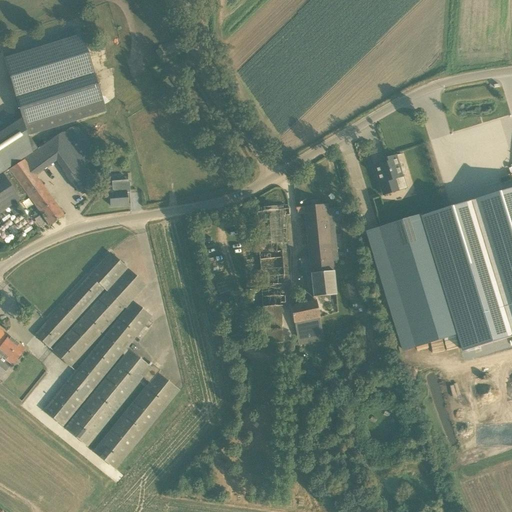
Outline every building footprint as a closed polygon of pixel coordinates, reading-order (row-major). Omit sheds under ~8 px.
[(28,136),(105,112),(81,35),(4,58),(28,136)] [(159,57),(163,54),(159,48),(155,51),(159,57)] [(0,155),(0,212),(27,195),(50,226),(64,216),(35,176),(56,160),(79,193),(96,180),(85,166),(98,156),(81,133),(77,136),(71,127),(62,134),(61,133),(37,150),(9,168),(0,155)] [(382,195),(392,192),(392,190),(398,188),(401,183),(400,180),(404,172),(405,170),(405,168),(404,166),(403,164),(401,163),(398,163),(396,155),(382,159),(381,162),(382,164),(374,167),(382,195)] [(109,193),(110,206),(127,204),(126,192),(129,192),(129,193),(130,193),(129,180),(111,181),(112,193),(109,193)] [(511,189),(424,216),(367,233),(404,352),(460,334),(466,353),(511,338),(511,189)] [(327,209),(327,204),(296,208),(296,214),(304,213),(313,297),(336,295),(332,260),(338,259),(333,208),(327,209)] [(280,229),(280,214),(290,213),(289,208),(257,212),(262,306),(263,329),(260,328),(260,341),(283,342),(283,330),(281,329),(281,313),(284,313),(284,305),(285,305),(281,243),(287,243),(286,228),(280,229)] [(145,285),(110,253),(48,321),(35,335),(50,348),(104,289),(106,291),(52,350),(71,367),(139,293),(145,285)] [(351,303),(359,301),(353,279),(345,282),(351,303)] [(299,346),(324,340),(320,317),(316,301),(294,305),(295,308),(291,309),(294,323),(299,346)] [(87,447),(143,377),(149,382),(92,451),(114,469),(178,390),(157,373),(160,370),(153,364),(150,367),(127,349),(145,326),(148,328),(152,324),(149,321),(152,317),(133,302),(43,411),(62,427),(122,354),(123,356),(64,428),(87,447)] [(0,355),(12,365),(25,349),(9,336),(0,328),(0,355)] [(309,415),(323,414),(322,398),(308,399),(309,415)]
